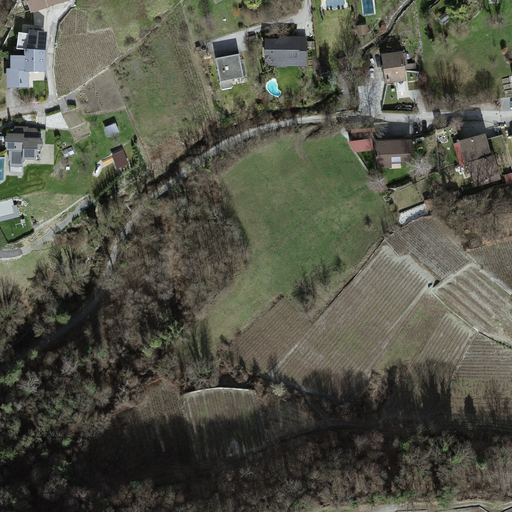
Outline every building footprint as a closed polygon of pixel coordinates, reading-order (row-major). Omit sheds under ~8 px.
[(25,0),(31,13),(62,0),(25,0)] [(449,18),(445,11),(439,16),(443,22),(449,18)] [(3,68),(2,87),(26,88),(27,73),(40,74),(42,31),(25,31),(24,55),(8,54),(7,68),(3,68)] [(304,39),(263,38),(262,57),(273,66),(304,66),(304,39)] [(401,49),(379,52),(383,80),(404,78),(401,49)] [(237,54),(212,59),(219,89),(232,87),(231,80),(242,77),(237,54)] [(113,124),(102,128),(105,137),(117,133),(113,124)] [(12,125),(12,131),(6,131),(6,135),(4,135),(5,148),(8,150),(8,159),(10,159),(10,166),(22,166),(22,159),(36,159),(36,149),(41,149),(41,138),(37,137),(37,126),(12,125)] [(482,135),(456,143),(471,187),(497,179),(482,135)] [(369,138),(346,140),(353,149),(370,148),(369,138)] [(412,138),(372,139),(373,167),(413,165),(412,138)] [(111,151),(117,166),(129,161),(123,147),(111,151)] [(511,174),(503,176),(505,186),(511,184),(511,174)] [(0,200),(0,220),(19,216),(17,204),(14,205),(12,197),(0,200)]
